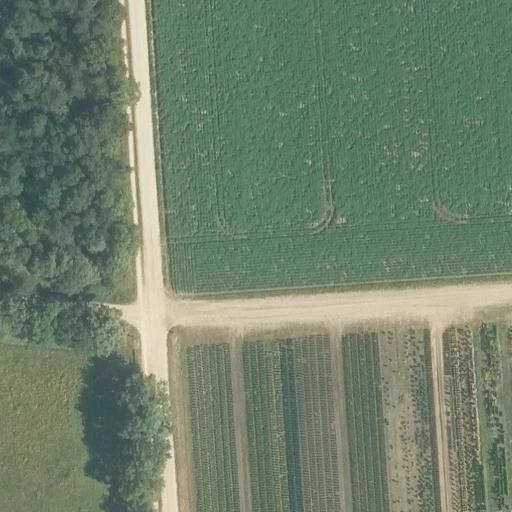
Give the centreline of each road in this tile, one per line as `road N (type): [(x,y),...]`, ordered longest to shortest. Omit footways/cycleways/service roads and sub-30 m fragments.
road 1 (unclassified): [(156,313),(511,291)]
road 2 (unclassified): [(156,313),(136,0)]
road 3 (track): [(136,511),(120,359),(94,343),(0,331)]
road 4 (unclassified): [(170,511),(156,313)]
road 5 (unclassified): [(0,294),(156,313)]
